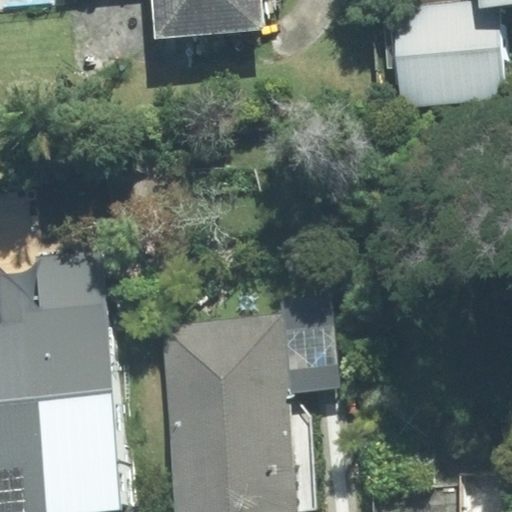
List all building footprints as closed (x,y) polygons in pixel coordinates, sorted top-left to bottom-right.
[(279,36),(275,0),(165,0),(171,46),(279,36)] [(408,110),(511,101),(511,74),(507,14),(511,13),(511,0),(496,0),(497,2),(400,9),(408,110)] [(0,127),(26,127),(23,82),(0,83),(0,127)] [(10,319),(5,264),(0,264),(0,511),(145,511),(146,509),(136,510),(115,307),(10,319)] [(168,329),(186,511),(309,511),(289,317),(168,329)]
